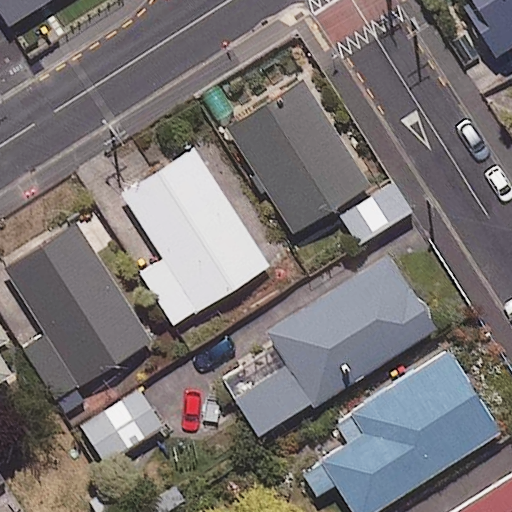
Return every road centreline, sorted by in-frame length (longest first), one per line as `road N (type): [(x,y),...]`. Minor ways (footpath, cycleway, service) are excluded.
road 1 (residential): [(511,251),(352,0)]
road 2 (tertiary): [(228,0),(0,145)]
